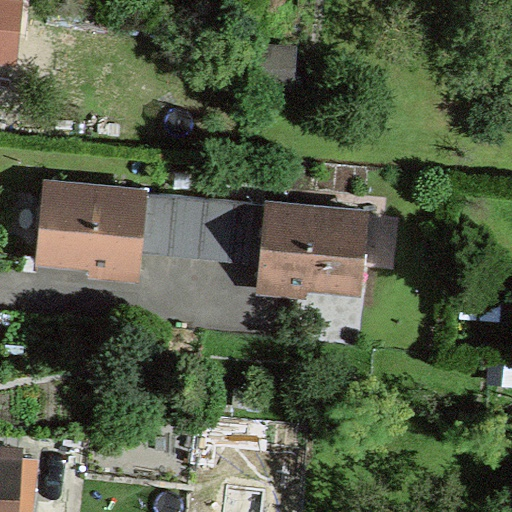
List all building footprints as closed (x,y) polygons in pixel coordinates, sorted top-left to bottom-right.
[(19,0),(0,0),(0,58),(14,60),(19,0)] [(255,80),(285,83),(287,42),(257,41),(255,80)] [(143,259),(144,244),(148,185),(48,177),(42,251),(91,255),(143,259)] [(144,244),(175,246),(179,188),(148,185),(144,244)] [(175,246),(206,249),(208,190),(179,188),(175,246)] [(206,249),(236,251),(239,192),(208,190),(206,249)] [(236,251),(266,253),(269,194),(239,192),(236,251)] [(269,194),(266,253),(265,270),(310,273),(364,277),(370,202),(269,194)] [(69,467),(86,469),(88,443),(72,442),(69,467)] [(0,511),(16,511),(23,446),(0,443),(0,511)]
